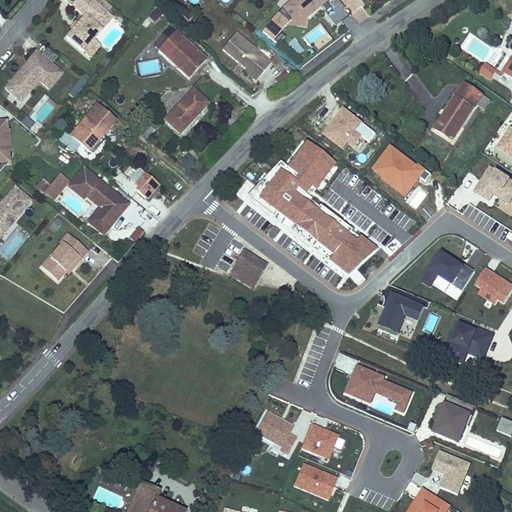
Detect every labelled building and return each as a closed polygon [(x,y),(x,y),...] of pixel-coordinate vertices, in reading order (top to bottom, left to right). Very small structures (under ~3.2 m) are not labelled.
[(110,20),(104,15),(85,0),(76,0),(69,8),(82,19),(75,26),(69,33),(63,40),(80,55),(91,42),(110,20)] [(97,0),(85,0),(104,15),(109,9),(97,0)] [(310,5),(316,0),(323,0),(326,2),(328,0),(289,0),(288,1),(290,3),(280,12),(286,18),(290,24),(296,20),(305,20),(315,11),(310,5)] [(326,2),(323,0),(316,0),(310,5),(315,11),(326,2)] [(338,0),(334,0),(323,8),(334,25),(349,16),(338,0)] [(149,17),(155,23),(162,15),(157,9),(149,17)] [(304,30),(305,20),(296,20),(290,24),(286,18),(284,28),(304,30)] [(67,31),(69,33),(75,26),(72,23),(67,31)] [(206,58),(176,30),(157,50),(188,78),(206,58)] [(271,62),(236,33),(223,49),(247,69),(245,72),(256,81),(271,62)] [(295,38),(288,43),(296,57),(303,52),(295,38)] [(91,42),(80,55),(87,61),(98,48),(91,42)] [(16,73),(2,90),(13,100),(22,90),(26,93),(36,82),(46,91),(58,75),(33,53),(21,67),(23,69),(18,75),(16,73)] [(138,63),(141,76),(159,72),(157,60),(138,63)] [(497,72),(486,64),(479,74),(491,82),(497,72)] [(278,86),(289,80),(285,73),(274,80),(278,86)] [(229,81),(225,86),(234,94),(238,89),(229,81)] [(179,134),(210,102),(193,86),(163,119),(179,134)] [(463,86),(455,100),(456,101),(443,121),(442,121),(435,130),(452,141),(474,105),(483,110),(487,102),(463,86)] [(22,90),(13,100),(18,104),(26,93),(22,90)] [(455,100),(454,99),(440,120),(442,121),(443,121),(456,101),(455,100)] [(66,110),(70,105),(65,101),(61,105),(66,110)] [(93,108),(68,138),(86,153),(98,138),(111,123),(93,108)] [(364,126),(344,109),(322,135),(342,152),(348,145),(354,149),(364,137),(358,133),(364,126)] [(0,154),(8,154),(7,135),(5,135),(4,125),(0,125),(0,154)] [(511,129),(510,128),(497,149),(511,158),(511,129)] [(65,136),(62,140),(75,151),(78,147),(65,136)] [(98,138),(86,153),(89,156),(101,141),(98,138)] [(344,166),(302,139),(243,201),(352,284),(392,256),(317,199),(344,166)] [(418,166),(417,167),(391,147),(372,171),(382,179),(381,181),(406,200),(421,179),(426,184),(432,176),(418,166)] [(0,165),(9,165),(8,154),(0,154),(0,165)] [(511,201),(511,182),(490,168),(473,193),(489,203),(494,196),(509,206),(511,201)] [(114,211),(118,214),(124,206),(105,190),(102,194),(93,186),(96,183),(81,170),(66,188),(82,201),(83,198),(97,209),(84,224),(100,235),(111,222),(107,219),(114,211)] [(125,184),(148,202),(159,187),(137,170),(125,184)] [(50,186),(42,180),(35,188),(54,203),(69,184),(59,175),(50,186)] [(102,194),(105,190),(96,183),(93,186),(102,194)] [(12,223),(29,203),(13,189),(0,204),(0,237),(0,236),(0,229),(8,220),(12,223)] [(341,216),(349,206),(328,190),(321,199),(341,216)] [(107,219),(111,222),(118,214),(114,211),(107,219)] [(0,236),(0,237),(12,223),(8,220),(0,229),(0,236)] [(57,245),(58,246),(62,249),(69,241),(64,237),(57,245)] [(39,268),(53,282),(61,273),(66,267),(69,270),(83,254),(69,241),(62,249),(58,246),(39,268)] [(228,275),(256,291),(270,266),(243,250),(228,275)] [(467,267),(466,269),(441,254),(422,284),(431,289),(438,279),(453,289),(454,287),(463,293),(476,273),(467,267)] [(504,306),(511,293),(511,286),(487,271),(475,289),(481,292),(478,296),(495,307),(498,302),(504,306)] [(402,331),(407,319),(418,323),(425,307),(392,294),(378,327),(398,335),(400,330),(402,331)] [(484,362),(496,336),(480,329),(479,334),(460,325),(450,346),(469,354),(469,355),(484,362)] [(385,378),(357,367),(345,395),(371,406),(375,395),(397,404),(394,412),(404,416),(413,394),(384,382),(385,378)] [(459,449),(472,417),(445,406),(432,438),(459,449)] [(294,428),(267,414),(255,436),(282,450),(289,436),(294,428)] [(511,437),(511,422),(503,419),(498,431),(511,437)] [(339,437),(311,425),(300,450),(328,462),(339,437)] [(297,440),(289,436),(282,450),(281,452),(288,456),(297,440)] [(472,466),(440,452),(432,472),(443,477),(439,488),(459,497),(472,466)] [(328,503),(337,480),(302,466),(293,489),(328,503)] [(176,511),(155,501),(159,492),(141,484),(128,511),(176,511)] [(449,511),(452,508),(423,489),(408,511),(449,511)]
